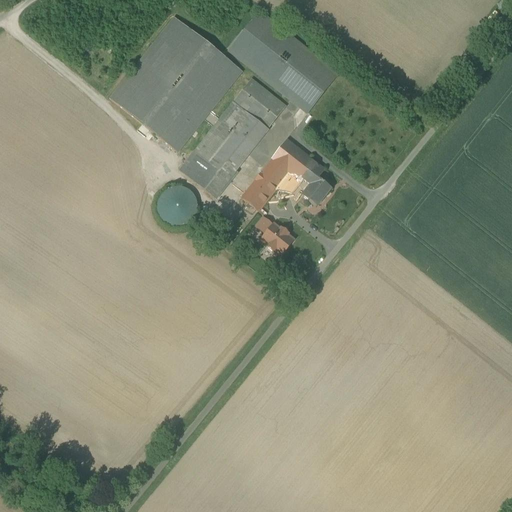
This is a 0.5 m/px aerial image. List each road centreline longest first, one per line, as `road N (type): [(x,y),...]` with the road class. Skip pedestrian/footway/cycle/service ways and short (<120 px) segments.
road 1 (residential): [(511,32),(122,511)]
road 2 (unknown): [(323,264),(274,216),(224,209),(213,197)]
